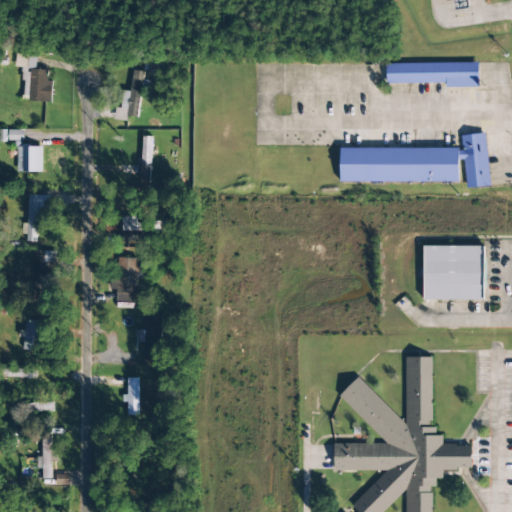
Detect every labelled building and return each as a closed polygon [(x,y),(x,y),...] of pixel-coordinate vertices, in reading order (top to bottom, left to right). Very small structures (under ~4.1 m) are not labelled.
[(451,0),(453,12),(470,10),(468,0),(451,0)] [(51,102),(52,82),(47,81),(47,70),(35,70),(36,55),(15,54),(15,68),(23,68),(22,101),(51,102)] [(386,64),(386,84),(445,83),(445,88),(478,88),(477,63),(386,64)] [(137,118),(143,72),(132,71),(129,92),(122,91),(120,109),(116,108),(114,120),(125,121),(126,116),(137,118)] [(339,150),(340,184),(458,181),(458,160),(464,160),(465,188),(488,187),(487,135),(461,135),(461,147),(339,150)] [(152,137),(141,137),(140,182),(151,183),(152,137)] [(42,147),(17,147),(17,172),(42,173),(42,147)] [(49,196),(28,196),(26,242),(36,242),(37,218),(48,219),(49,196)] [(137,217),(122,217),(122,241),(145,241),(145,224),(137,224),(137,217)] [(423,300),(482,301),(483,247),(423,246),(423,300)] [(49,301),(51,252),(35,251),(33,300),(49,301)] [(136,302),(138,258),(114,258),(113,290),(116,290),(116,302),(136,302)] [(162,318),(145,317),(145,331),(137,331),(137,342),(144,342),(143,361),(161,361),(162,318)] [(24,339),(22,350),(37,352),(42,322),(26,320),(24,331),(19,330),(18,338),(24,339)] [(442,446),(442,436),(435,436),(435,428),(431,428),(431,358),(405,358),(405,425),(358,377),(339,396),(386,444),(333,444),(333,471),(387,471),(351,506),(357,511),(383,511),(405,491),(405,511),(431,511),(431,487),(435,487),(435,479),(442,479),(442,470),(470,470),(470,446),(442,446)] [(0,369),(0,378),(37,377),(36,366),(22,367),(22,369),(0,369)] [(138,378),(127,379),(128,415),(139,415),(138,378)] [(53,403),(13,404),(13,424),(33,423),(33,412),(54,411),(53,403)] [(41,457),(36,457),(37,469),(42,469),(42,479),(51,479),(50,433),(41,433),(41,457)]
